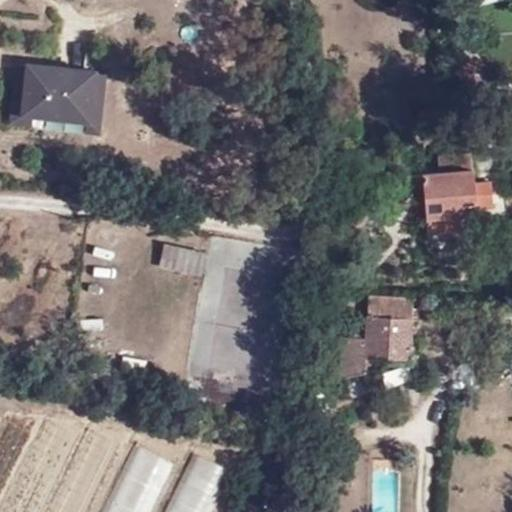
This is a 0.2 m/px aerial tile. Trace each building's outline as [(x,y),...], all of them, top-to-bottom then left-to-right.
[(100,135),(105,74),(26,68),(24,104),(12,103),(10,123),(89,129),(88,134),(100,135)] [(430,217),(460,213),(477,212),(470,152),(439,156),(441,170),(410,173),(411,191),(426,189),(430,217)] [(462,228),(460,213),(430,217),(432,232),(462,228)] [(160,263),(175,267),(179,248),(165,244),(160,263)] [(179,248),(175,267),(200,273),(206,254),(179,248)] [(332,252),(323,252),(321,267),(331,268),(332,252)] [(415,296),(369,293),(367,336),(338,335),(342,379),(376,368),(377,356),(413,356),(415,296)] [(326,298),(313,297),(312,309),(326,311),(326,298)] [(149,511),(174,461),(136,444),(103,511),(149,511)] [(212,511),(231,474),(192,454),(164,511),(212,511)] [(267,511),(268,510),(239,494),(229,511),(267,511)]
